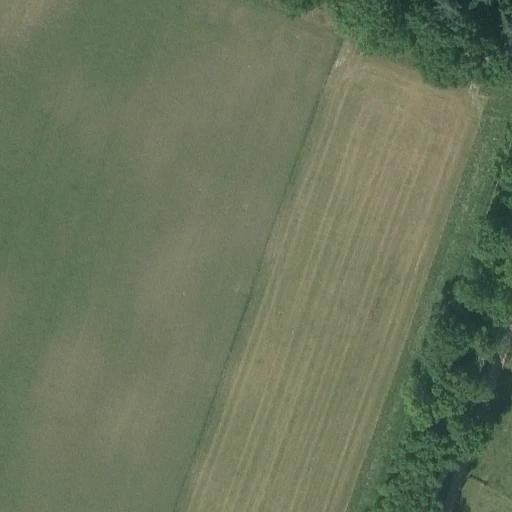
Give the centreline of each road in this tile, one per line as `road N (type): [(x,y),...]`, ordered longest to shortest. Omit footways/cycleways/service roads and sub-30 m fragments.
road 1 (track): [(511,129),(379,511)]
road 2 (track): [(511,312),(442,511)]
road 3 (track): [(356,0),(511,65)]
